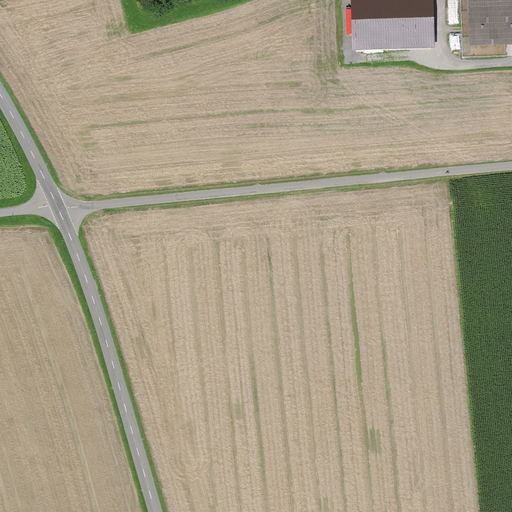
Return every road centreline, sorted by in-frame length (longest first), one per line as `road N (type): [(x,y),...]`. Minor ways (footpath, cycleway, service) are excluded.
road 1 (unclassified): [(60,209),(511,164)]
road 2 (tertiary): [(157,511),(60,209)]
road 3 (tertiary): [(60,209),(0,93)]
